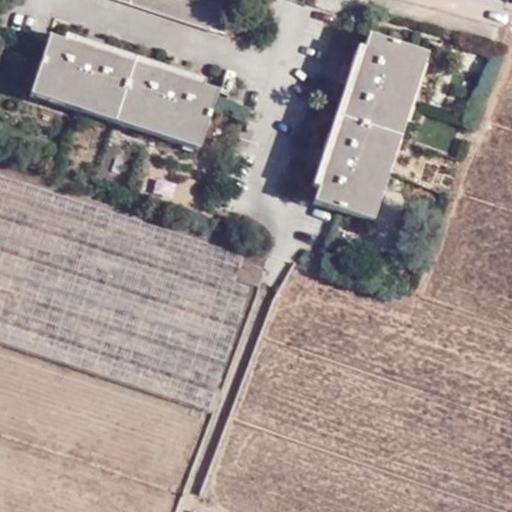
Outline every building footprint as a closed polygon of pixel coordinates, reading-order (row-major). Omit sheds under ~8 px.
[(121,0),(225,34),(234,5),(218,0),(121,0)] [(364,219),(419,52),(370,35),(365,50),(318,190),(315,203),(364,219)] [(64,42),(202,87),(203,82),(65,36),(64,42)] [(217,92),(202,87),(64,42),(49,37),(33,88),(200,143),(217,92)] [(318,190),(365,50),(358,48),(313,188),(318,190)] [(427,55),(419,52),(364,219),(372,222),(427,55)] [(198,151),(200,143),(33,88),(30,96),(198,151)] [(243,255),(0,175),(0,340),(209,408),(249,287),(234,282),(243,255)]
